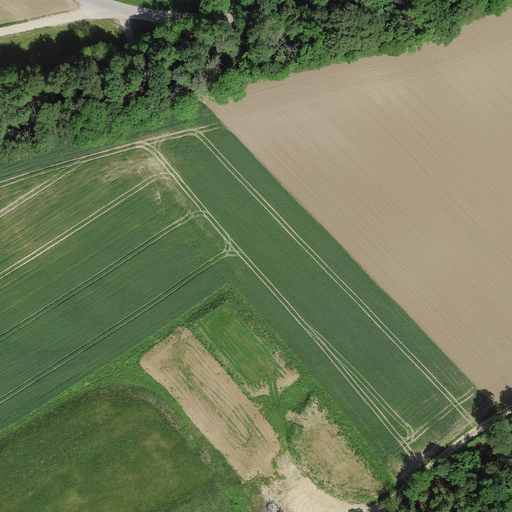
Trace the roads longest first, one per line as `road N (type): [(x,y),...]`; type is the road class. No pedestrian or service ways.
road 1 (residential): [(416,0),(152,15),(90,0)]
road 2 (track): [(511,409),(388,511)]
road 3 (track): [(119,12),(0,33)]
